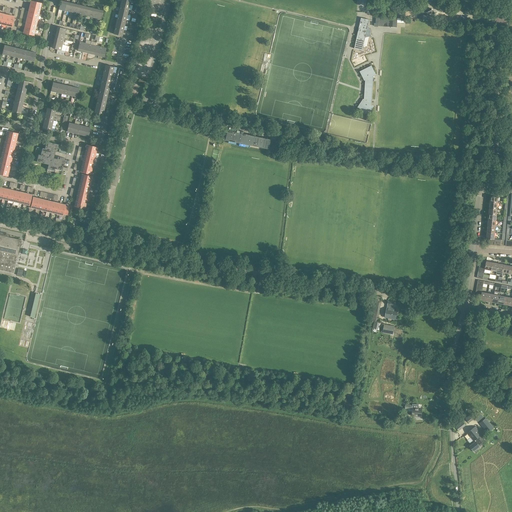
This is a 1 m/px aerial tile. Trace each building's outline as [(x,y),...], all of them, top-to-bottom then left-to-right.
[(375,26),(378,27),(378,26),(397,27),(397,18),(376,17),(376,23),(375,23),(375,26)] [(362,50),(365,37),(371,36),(369,26),(368,26),(369,20),(361,18),(354,49),(362,50)] [(357,107),(368,115),(374,106),(371,104),(373,76),(376,75),(371,66),(360,71),(364,81),(365,80),(364,100),(363,99),(357,107)] [(102,77),(111,79),(112,73),(104,71),(102,77)] [(101,83),(110,85),(111,79),(102,77),(101,83)] [(98,95),(107,97),(108,91),(100,89),(98,95)] [(97,101),(106,103),(107,97),(98,95),(97,101)] [(225,140),(269,149),(271,139),(227,130),(225,140)] [(38,154),(36,162),(48,165),(47,169),(54,171),(55,169),(62,170),(65,158),(57,157),(57,159),(53,158),(55,151),(56,152),(58,144),(46,141),(44,148),(42,148),(40,155),(38,154)] [(275,141),(273,150),(277,151),(279,143),(279,146),(284,147),(284,144),(280,143),(280,142),(279,142),(279,141),(275,141)] [(58,152),(59,152),(66,154),(68,144),(61,143),(58,152)] [(117,163),(114,163),(110,184),(116,185),(123,149),(120,149),(117,163)] [(0,174),(7,176),(9,171),(0,168),(0,174)] [(63,214),(67,215),(69,207),(64,206),(65,205),(60,203),(57,214),(62,215),(63,214)] [(0,237),(0,275),(12,278),(20,244),(6,241),(7,239),(0,237)] [(497,271),(496,274),(502,275),(503,272),(504,264),(498,263),(497,271)] [(29,314),(33,315),(38,292),(34,291),(29,314)] [(377,322),(380,303),(375,302),(372,321),(374,321),(373,328),(378,329),(379,322),(377,322)] [(393,309),(393,308),(392,308),(393,306),(389,305),(389,307),(388,307),(388,308),(386,308),(384,317),(395,319),(396,310),(393,309)] [(394,326),(384,325),(383,333),(393,334),(394,326)] [(482,417),(477,411),(470,416),(470,415),(465,419),(469,423),(475,418),(477,421),(482,417)] [(494,428),(486,418),(479,423),(488,433),(494,428)] [(462,421),(455,427),(458,431),(466,425),(462,421)] [(479,445),(482,443),(477,438),(481,435),(475,427),(467,433),(473,441),(474,440),(476,442),(470,446),(474,451),(480,446),(479,445)]
